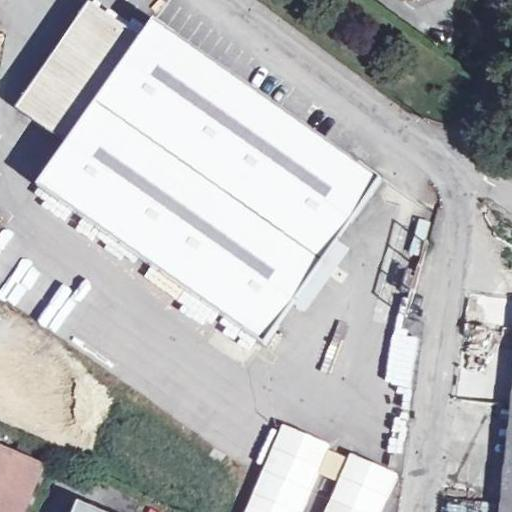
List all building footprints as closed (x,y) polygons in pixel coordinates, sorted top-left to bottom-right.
[(76,154),(148,49),(96,13),(24,119),(76,154)] [(76,154),(46,197),(275,354),(389,188),(160,31),(148,49),(76,154)] [(243,511),(301,511),(328,442),(278,422),(243,511)] [(343,452),(322,511),(378,511),(393,470),(343,452)] [(0,486),(0,487),(0,511),(30,511),(45,476),(1,458),(0,461),(0,486)]
